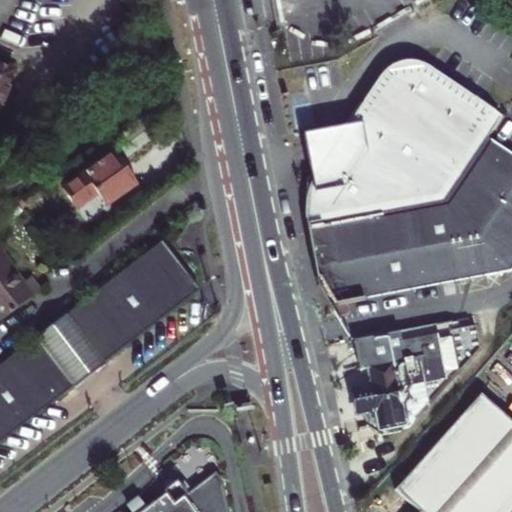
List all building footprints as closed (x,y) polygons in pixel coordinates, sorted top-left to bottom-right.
[(511,270),(511,154),(489,138),(487,137),(502,117),(426,66),(418,62),(411,61),(403,62),(395,64),(389,67),(383,73),(350,120),(346,126),(340,136),(344,139),(338,147),(332,157),(327,154),(312,180),(308,189),(305,203),(304,213),(306,227),(316,279),(318,278),(326,292),(334,305),(511,272),(511,270)] [(0,124),(16,85),(0,78),(0,124)] [(344,139),(340,136),(346,126),(319,131),(303,134),(312,180),(324,159),(327,154),(332,157),(338,147),(344,139)] [(112,214),(144,190),(122,162),(71,202),(87,222),(106,207),(112,214)] [(207,294),(171,246),(0,381),(0,455),(105,374),(191,306),(207,294)] [(0,277),(0,328),(35,303),(26,291),(17,298),(0,277)] [(35,303),(0,328),(0,335),(1,336),(39,307),(35,303)] [(426,401),(422,384),(430,381),(424,349),(439,346),(435,325),(353,340),(359,370),(369,368),(373,387),(352,391),(357,413),(368,411),(369,417),(379,415),(381,426),(389,424),(391,430),(402,428),(405,423),(412,422),(411,418),(426,401)] [(511,511),(511,422),(480,394),(395,490),(418,511),(511,511)] [(380,432),(391,430),(389,424),(381,426),(379,415),(369,417),(371,427),(380,432)] [(179,481),(177,478),(169,484),(163,489),(165,491),(138,511),(228,511),(222,476),(216,469),(187,491),(185,488),(190,485),(187,481),(184,477),(179,481)]
